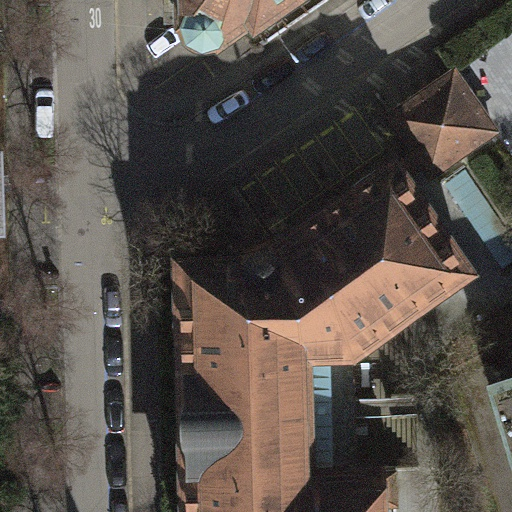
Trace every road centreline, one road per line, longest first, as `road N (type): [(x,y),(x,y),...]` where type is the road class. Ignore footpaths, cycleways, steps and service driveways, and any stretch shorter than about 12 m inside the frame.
road 1 (residential): [(432,0),(232,138),(90,194)]
road 2 (residential): [(90,194),(100,511)]
road 3 (residential): [(85,0),(90,194)]
